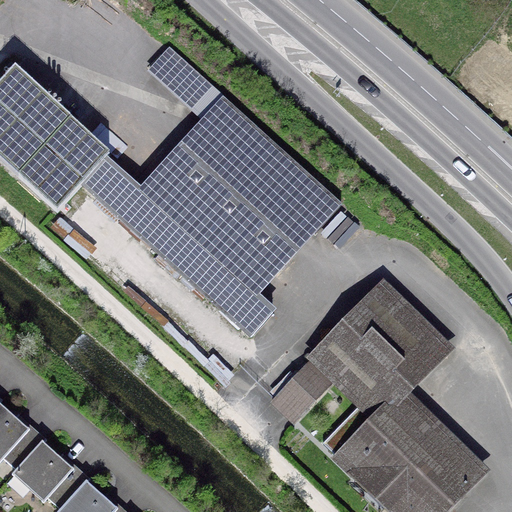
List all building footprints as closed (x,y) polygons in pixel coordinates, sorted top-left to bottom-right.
[(315,225),(336,202),(169,52),(148,75),(315,225)] [(22,73),(0,96),(0,164),(55,215),(84,184),(104,163),(111,155),(22,73)] [(249,298),(315,225),(199,120),(134,191),(249,298)] [(104,163),(84,184),(250,338),(270,317),(249,298),(134,191),(104,163)] [(376,294),(312,360),(374,421),(336,461),(388,511),(444,511),(481,474),(402,397),(440,357),(376,294)] [(270,404),(292,425),(313,403),(291,383),(270,404)] [(0,459),(15,473),(5,486),(21,500),(28,492),(27,484),(58,511),(115,511),(106,503),(62,464),(18,425),(0,408),(0,459)]
